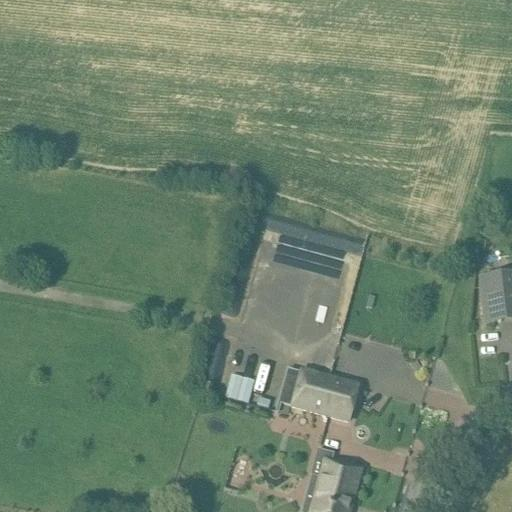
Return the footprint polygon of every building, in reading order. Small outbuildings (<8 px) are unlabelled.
[(511,290),(509,277),(481,280),(487,325),(501,323),(501,319),(511,317),(511,290)] [(214,366),(209,386),(219,388),(229,348),(219,345),(214,366)] [(301,375),(288,372),(279,405),(348,424),(358,389),(302,373),(301,375)] [(231,377),(224,400),(248,406),(254,383),(231,377)] [(258,400),(256,408),(268,411),(270,403),(258,400)] [(310,478),(305,498),(315,500),(311,511),(347,511),(358,470),(331,464),(324,462),(320,480),(310,478)]
